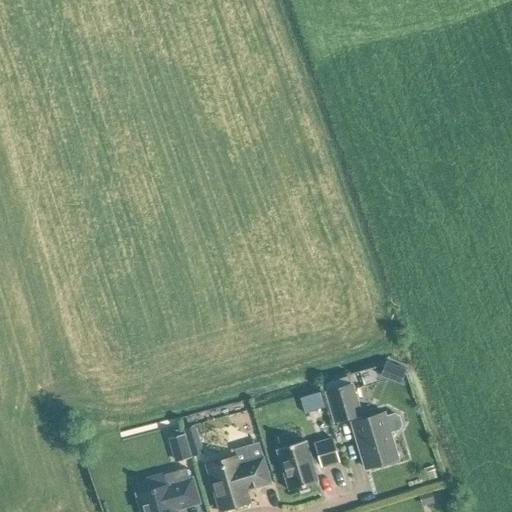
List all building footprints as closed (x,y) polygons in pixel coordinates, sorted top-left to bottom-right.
[(352,423),(361,420),(351,385),(326,393),(334,421),(350,417),(352,423)] [(300,399),(304,413),(324,407),(319,393),(300,399)] [(384,417),(383,414),(361,420),(352,423),(351,423),(365,468),(396,459),(389,434),(399,431),(402,425),(399,416),(394,414),(384,417)] [(204,453),(195,425),(183,429),(184,434),(191,457),(204,453)] [(174,462),(191,457),(184,434),(167,439),(174,462)] [(338,462),(331,439),(314,444),(315,447),(307,449),(305,440),(276,449),(289,491),(317,482),(312,464),(319,462),(321,467),(338,462)] [(238,464),(236,456),(206,465),(219,511),(249,502),(246,490),(270,483),(262,457),(238,464)] [(189,480),(185,468),(163,475),(163,472),(135,480),(139,493),(137,494),(142,511),(175,511),(175,509),(198,502),(191,479),(189,480)] [(434,503),(430,490),(418,493),(422,507),(434,503)]
